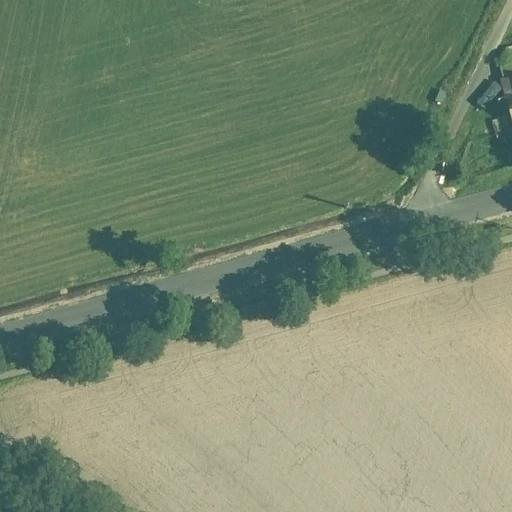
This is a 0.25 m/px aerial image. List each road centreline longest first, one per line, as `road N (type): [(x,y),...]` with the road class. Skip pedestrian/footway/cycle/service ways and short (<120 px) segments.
road 1 (tertiary): [(0,342),(405,228)]
road 2 (residential): [(511,4),(405,228)]
